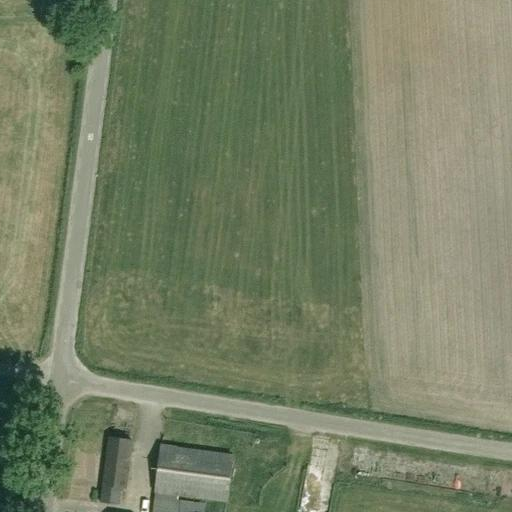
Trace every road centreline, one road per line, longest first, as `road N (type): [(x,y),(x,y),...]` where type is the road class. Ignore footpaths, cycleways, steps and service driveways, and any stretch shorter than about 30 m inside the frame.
road 1 (unclassified): [(511,453),(58,381)]
road 2 (tertiary): [(58,381),(105,0)]
road 3 (tertiary): [(40,511),(58,381)]
